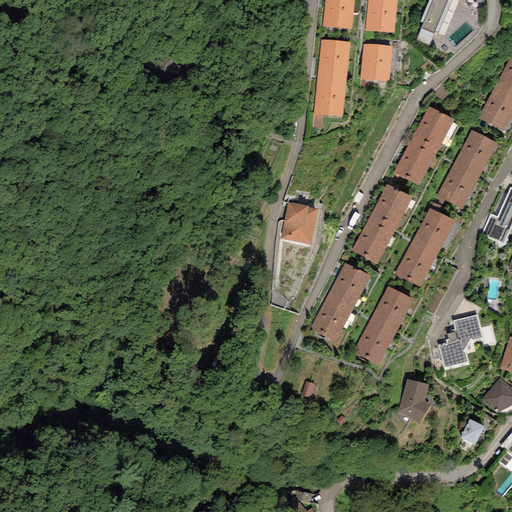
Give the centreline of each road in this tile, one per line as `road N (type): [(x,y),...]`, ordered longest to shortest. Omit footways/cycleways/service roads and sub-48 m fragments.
road 1 (residential): [(492,0),(490,28),(416,100),(276,380),(263,384),(253,377),(274,218),(300,128),(309,0)]
road 2 (residential): [(511,428),(445,471),(347,482),(332,511)]
